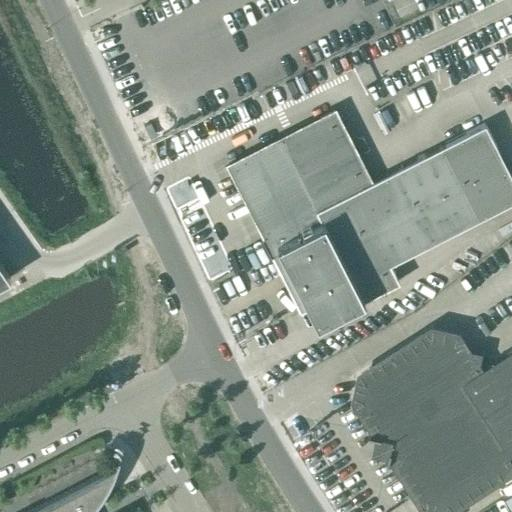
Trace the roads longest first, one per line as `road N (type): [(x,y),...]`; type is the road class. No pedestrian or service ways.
road 1 (unclassified): [(212,351),(49,0)]
road 2 (unknown): [(511,213),(363,311),(281,344)]
road 3 (unknown): [(316,386),(511,277)]
road 4 (unknown): [(189,159),(281,344)]
road 5 (unknown): [(343,88),(511,4)]
road 6 (unclassified): [(302,511),(212,351)]
road 7 (unknown): [(189,159),(343,88)]
road 8 (unknown): [(343,88),(373,133),(388,135),(475,88)]
road 9 (unknown): [(316,386),(394,511)]
road 10 (unclassified): [(0,463),(128,404)]
road 11 (unclassified): [(187,511),(128,404)]
